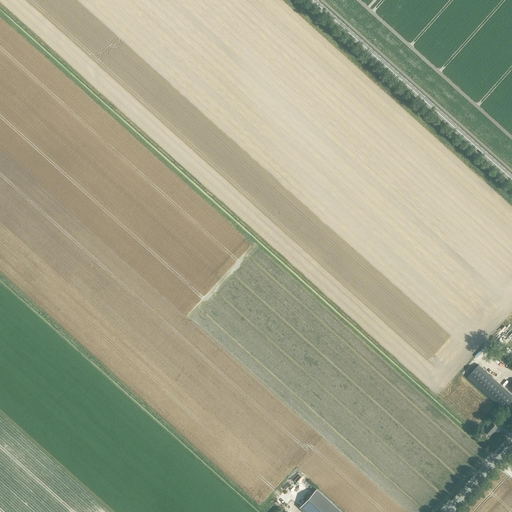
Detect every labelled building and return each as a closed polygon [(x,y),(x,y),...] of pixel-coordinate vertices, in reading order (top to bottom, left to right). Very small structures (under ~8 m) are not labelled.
[(511,0),(461,0),(417,50),(511,134),(511,0)] [(503,328),(505,330),(511,323),(509,321),(503,328)] [(503,362),(507,358),(502,353),(498,358),(503,362)] [(503,410),(511,399),(511,394),(479,364),(467,377),(503,410)] [(496,418),(492,414),(488,418),(493,422),(496,418)] [(491,435),(498,427),(492,422),(491,423),(490,422),(487,425),(489,426),(485,431),(491,435)] [(341,511),(316,489),(299,507),(304,511),(341,511)]
